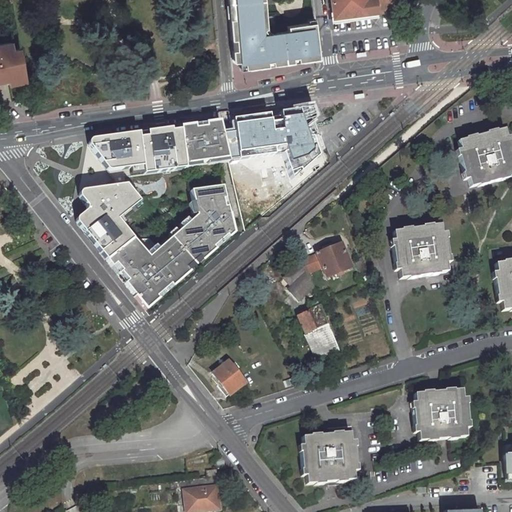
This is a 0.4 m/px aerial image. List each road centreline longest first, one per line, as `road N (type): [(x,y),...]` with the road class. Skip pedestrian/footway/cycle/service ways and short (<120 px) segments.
road 1 (residential): [(219,428),(511,340)]
road 2 (secondary): [(228,101),(6,135)]
road 3 (residential): [(6,135),(22,174),(98,275)]
road 4 (residential): [(98,275),(126,322),(200,405)]
road 5 (residential): [(200,405),(98,275)]
road 6 (unknown): [(314,398),(338,421),(391,414),(408,445),(424,452)]
